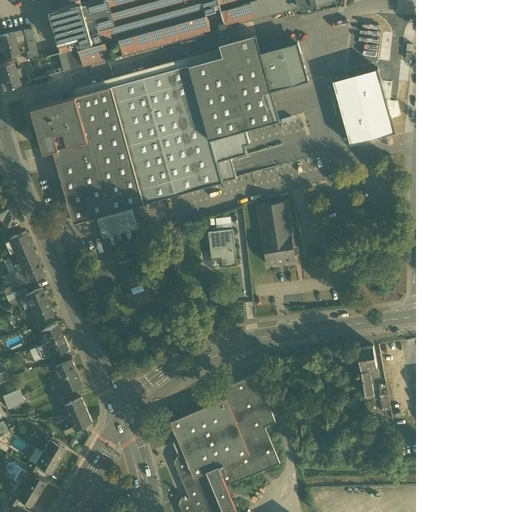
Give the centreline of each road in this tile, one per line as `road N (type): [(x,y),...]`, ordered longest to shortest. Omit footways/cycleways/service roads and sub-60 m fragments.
road 1 (tertiary): [(0,118),(23,189),(125,417)]
road 2 (tertiary): [(125,417),(161,376),(239,341),(418,316)]
road 3 (residential): [(430,41),(419,139),(418,316)]
